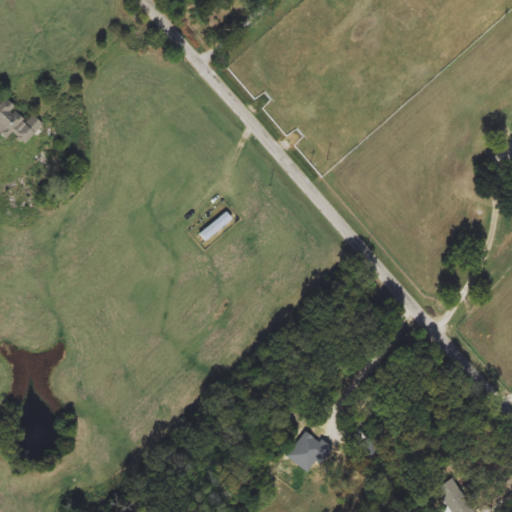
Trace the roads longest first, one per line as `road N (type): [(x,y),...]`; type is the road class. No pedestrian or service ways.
road 1 (residential): [(511,412),(143,0)]
road 2 (residential): [(487,384),(316,511)]
road 3 (residential): [(50,105),(143,0)]
